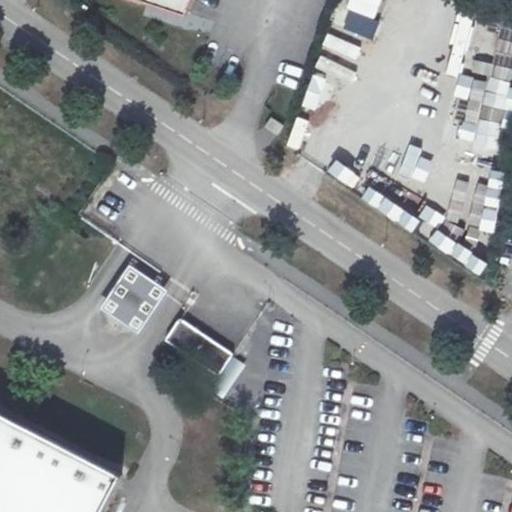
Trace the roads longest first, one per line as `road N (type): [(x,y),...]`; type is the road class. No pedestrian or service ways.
road 1 (unclassified): [(0,16),(511,362)]
road 2 (unknown): [(195,149),(55,362)]
road 3 (unknown): [(132,397),(166,332),(262,194)]
road 4 (unknown): [(224,168),(299,0)]
road 5 (unknown): [(132,397),(147,432),(125,511)]
